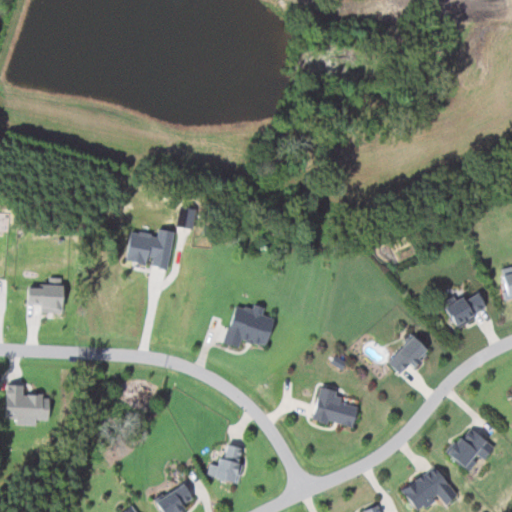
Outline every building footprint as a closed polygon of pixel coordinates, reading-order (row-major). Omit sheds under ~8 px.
[(175,225),(191,228),(195,209),(179,205),(175,225)] [(124,259),(144,263),(146,256),(152,257),(150,265),(166,268),(173,230),(157,227),(156,235),(130,229),(124,259)] [(511,294),(511,271),(498,275),(503,297),(511,294)] [(62,277),(48,276),(48,283),(41,283),(40,287),(27,286),(26,303),(40,304),(39,311),(61,312),(62,277)] [(442,306),(452,326),(484,311),(475,290),(442,306)] [(262,346),(270,318),(259,315),(260,310),(232,302),(220,343),(236,347),(238,339),(262,346)] [(386,362),(399,373),(408,362),(412,366),(427,350),(411,335),(386,362)] [(15,424),(39,424),(39,419),(48,419),(48,394),(22,394),(22,384),(5,383),(5,418),(15,418),(15,424)] [(349,428),(355,406),(338,402),(340,393),(316,387),(309,418),(349,428)] [(474,463),(474,462),(488,448),(468,427),(444,451),(465,472),(474,463)] [(241,450),(220,444),(212,477),(232,483),(241,450)] [(454,498),(433,466),(398,490),(413,511),(436,497),(443,507),(454,498)] [(152,502),(158,511),(175,511),(192,501),(180,484),(152,502)]
